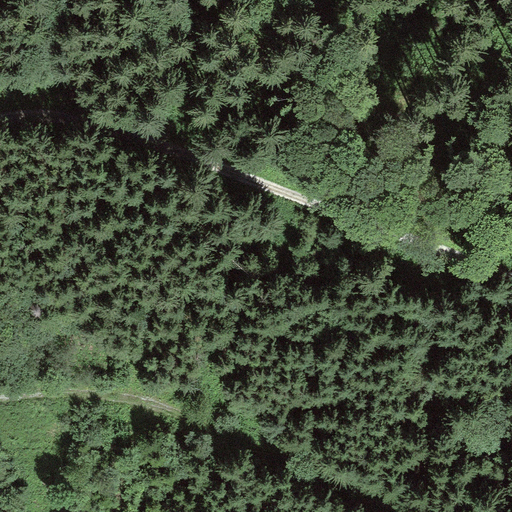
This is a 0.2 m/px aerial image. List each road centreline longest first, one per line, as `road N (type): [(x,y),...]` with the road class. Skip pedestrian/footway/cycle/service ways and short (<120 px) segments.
road 1 (track): [(511,270),(231,159),(50,107),(0,107)]
road 2 (track): [(0,398),(54,388),(179,412),(374,511)]
